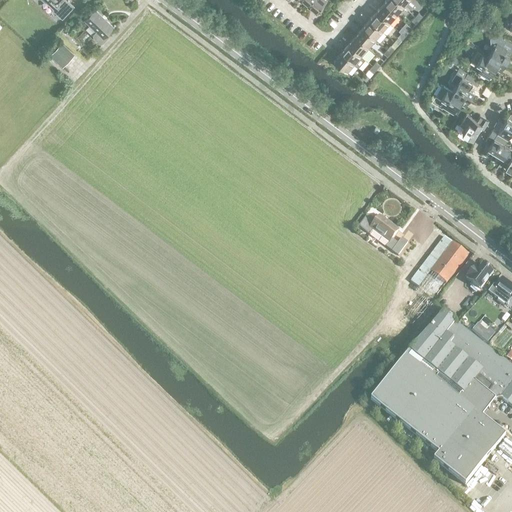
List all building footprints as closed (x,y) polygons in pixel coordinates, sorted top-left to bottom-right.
[(43,0),(45,1),(46,0),(50,0),(56,5),(53,9),(62,18),(74,5),(67,0),(67,1),(66,0),(43,0)] [(326,0),(311,0),(308,4),(316,11),(326,0)] [(385,0),(383,3),(397,15),(404,6),(396,0),(385,0)] [(390,23),(397,15),(383,3),(376,11),(390,23)] [(415,15),(419,11),(414,7),(410,12),(415,15)] [(96,30),(96,31),(93,34),(93,36),(100,42),(102,42),(108,36),(108,34),(107,33),(113,26),(94,8),(84,19),(96,30)] [(390,23),(376,11),(369,19),(383,31),(390,23)] [(376,39),(383,31),(369,19),(362,27),(376,39)] [(401,32),(405,36),(412,28),(408,24),(401,32)] [(362,27),(355,35),(369,47),(376,39),(362,27)] [(490,44),(493,46),(487,56),(503,66),(509,55),(511,50),(511,42),(497,33),(489,36),(490,44)] [(355,35),(348,44),(362,55),(369,47),(355,35)] [(73,54),(61,43),(56,49),(62,55),(57,60),(63,65),(73,54)] [(348,44),(340,52),(354,64),(358,67),(365,59),(361,55),(362,55),(348,44)] [(487,56),(482,53),(477,50),(471,61),(481,67),(478,72),(488,78),(495,68),(500,71),(503,66),(487,56)] [(347,72),(354,64),(340,52),(333,60),(347,72)] [(456,72),(451,79),(457,83),(452,91),(463,97),(462,98),(468,101),(474,90),(469,87),(472,82),(477,85),(480,80),(467,72),(459,67),(456,72)] [(453,113),(462,98),(463,97),(452,91),(441,85),(435,95),(446,101),(442,106),(453,113)] [(511,112),(510,113),(507,117),(506,117),(497,132),(508,139),(511,134),(511,135),(511,112)] [(472,139),(480,127),(483,129),(488,120),(479,114),(476,120),(466,113),(460,124),(465,127),(462,132),(472,139)] [(485,140),(490,143),(487,148),(503,157),(509,147),(505,144),(508,139),(497,132),(492,129),(485,140)] [(499,163),(505,166),(511,170),(511,148),(509,147),(503,157),(499,163)] [(367,216),(359,227),(369,235),(372,231),(389,243),(398,230),(385,221),(386,220),(381,216),(380,217),(379,216),(375,222),(367,216)] [(422,266),(410,282),(418,288),(430,272),(444,283),(466,255),(451,243),(444,237),(422,266)] [(392,252),(398,256),(407,243),(402,239),(392,252)] [(465,279),(469,282),(479,291),(493,274),(482,266),(478,271),(474,268),(465,279)] [(488,289),(486,292),(505,306),(507,303),(510,299),(511,296),(511,286),(501,279),(496,286),(492,283),(488,289)] [(511,367),(454,322),(452,323),(441,314),(407,352),(408,353),(370,401),(438,455),(433,462),(464,487),(505,436),(481,418),(495,400),(500,400),(511,408),(511,367)] [(480,338),(486,331),(478,324),(472,331),(480,338)]
